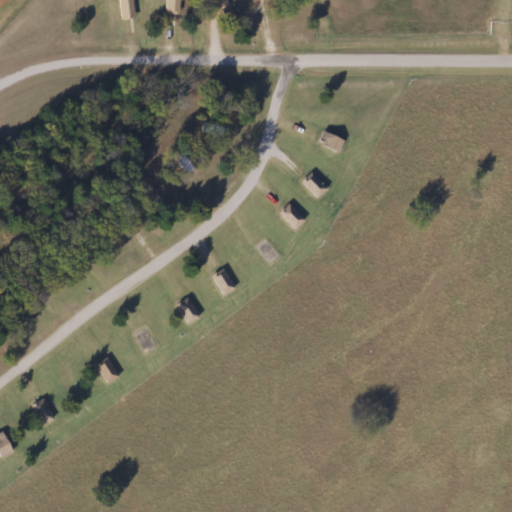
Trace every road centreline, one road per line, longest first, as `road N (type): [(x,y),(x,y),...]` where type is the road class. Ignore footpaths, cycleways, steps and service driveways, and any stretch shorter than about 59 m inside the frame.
road 1 (residential): [(0,88),(70,62),(111,58),(511,61)]
road 2 (residential): [(298,60),(277,134),(243,199),(0,386)]
